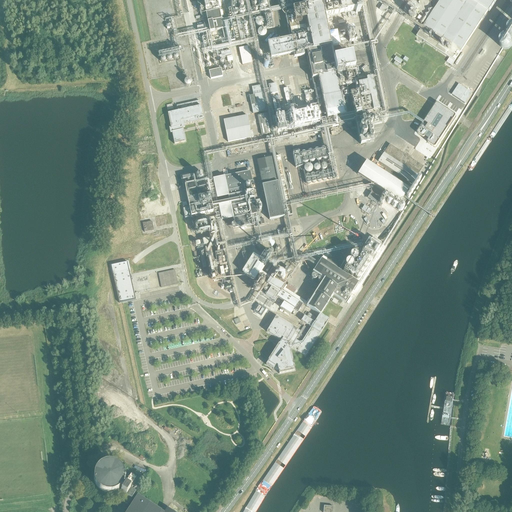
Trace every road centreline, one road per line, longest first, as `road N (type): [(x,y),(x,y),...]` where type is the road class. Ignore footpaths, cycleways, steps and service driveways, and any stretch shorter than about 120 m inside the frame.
road 1 (primary): [(224,511),(511,76)]
road 2 (unclassified): [(455,511),(476,356),(511,362)]
